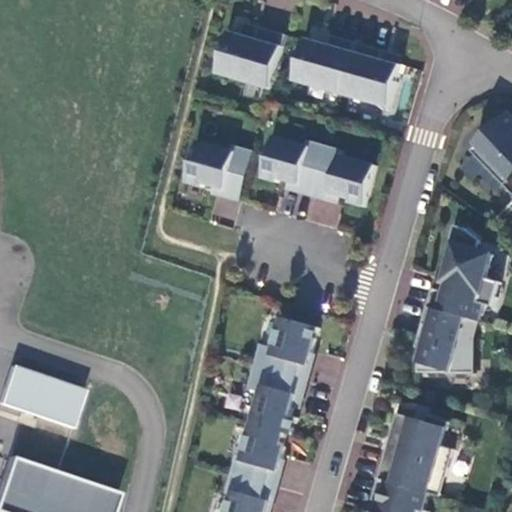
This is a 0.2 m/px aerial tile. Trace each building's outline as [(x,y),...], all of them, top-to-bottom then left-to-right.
[(221,76),(274,91),(287,47),(234,32),(221,76)] [(298,83),(346,97),(358,53),(311,39),(298,83)] [(405,66),(358,53),(346,97),(393,110),(405,66)] [(511,115),(474,152),(511,191),(511,115)] [(300,192),(317,197),(331,149),(312,143),(311,148),(278,138),(267,179),(282,184),(282,180),(302,186),(300,192)] [(243,202),(257,153),(237,148),(236,152),(202,143),(191,184),(207,188),(208,185),(228,191),(226,197),(243,202)] [(349,154),(331,149),(317,197),(333,202),(335,195),(355,201),(354,204),(369,208),(380,168),(348,159),(349,154)] [(436,290),(431,308),(481,322),(484,323),(489,306),(498,309),(505,284),(491,280),(498,256),(482,252),(484,242),(468,230),(458,227),(446,270),(450,271),(447,283),(451,284),(448,294),(436,290)] [(422,341),(421,374),(479,375),(479,339),(476,338),(481,322),(431,308),(426,326),(432,328),(428,341),(422,341)] [(264,347),(258,367),(311,383),(315,366),(312,366),(322,329),(285,318),(276,350),(264,347)] [(264,392),(255,424),(289,434),(296,435),(300,419),(294,417),(300,397),(306,399),(311,383),(258,367),(252,389),(264,392)] [(88,392),(13,368),(0,403),(77,431),(88,392)] [(380,480),(431,495),(437,475),(448,478),(456,450),(444,447),(451,423),(430,417),(428,423),(399,415),(394,432),(397,438),(394,447),(390,446),(380,480)] [(286,447),(289,434),(255,424),(245,459),(241,457),(236,476),(281,489),(285,472),(282,471),(289,448),(286,447)] [(119,511),(125,497),(10,456),(0,485),(0,511),(119,511)] [(276,505),(281,489),(236,476),(230,494),(235,495),(230,511),(270,511),(273,504),(276,505)] [(431,495),(380,480),(375,501),(378,502),(375,511),(428,511),(426,511),(431,495)]
